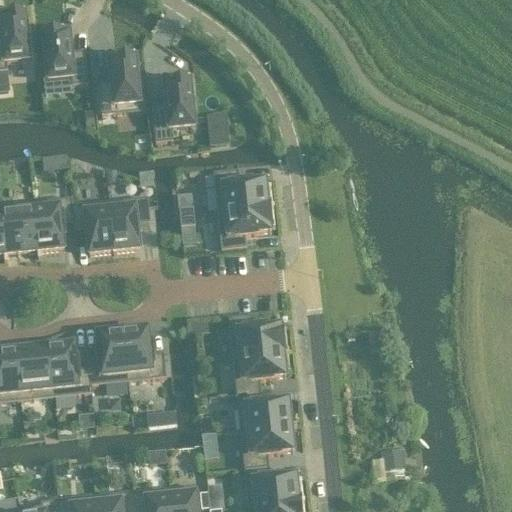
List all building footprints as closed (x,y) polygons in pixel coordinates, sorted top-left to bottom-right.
[(0,76),(8,76),(7,69),(32,67),(27,17),(25,17),(25,13),(4,16),(5,19),(3,20),(3,21),(0,21),(0,76)] [(69,38),(63,39),(63,31),(60,32),(45,34),(45,33),(43,34),(45,55),(44,55),(46,69),(48,85),(71,82),(72,90),(88,89),(84,56),(71,57),(69,38)] [(111,86),(98,87),(102,120),(141,116),(138,92),(139,92),(137,78),(134,57),(126,58),(122,58),(115,59),(115,66),(109,67),(111,76),(111,86)] [(164,110),(152,111),(155,148),(173,146),(172,136),(197,134),(192,84),(190,84),(190,80),(169,82),(170,86),(168,86),(168,88),(162,88),(164,110)] [(251,186),(240,188),(238,176),(213,178),(217,217),(274,211),(274,209),(273,210),(271,190),(266,191),(265,187),(251,188),(251,186)] [(63,228),(74,227),(72,202),(33,206),(39,263),(41,262),(40,257),(64,254),(62,240),(64,240),(63,228)] [(148,203),(109,207),(115,260),(142,257),(139,229),(151,228),(148,203)] [(38,263),(39,263),(33,206),(0,209),(0,212),(6,266),(7,266),(7,260),(37,257),(38,263)] [(109,207),(73,210),(74,227),(75,236),(85,235),(87,262),(115,260),(109,207)] [(273,212),(274,212),(274,211),(217,217),(221,255),(246,253),(245,241),(257,240),(256,238),(271,236),(270,232),(275,232),(273,212)] [(266,331),(255,332),(253,320),(228,323),(232,361),(289,355),(289,354),(288,354),(286,335),(281,335),(280,331),(266,333),(266,331)] [(92,390),(128,386),(122,330),(121,330),(121,336),(98,339),(99,353),(97,353),(99,365),(87,366),(88,374),(89,390),(92,390)] [(147,333),(124,336),(123,330),(122,330),(128,386),(166,383),(164,358),(152,359),(151,347),(149,348),(147,333)] [(20,406),(54,403),(48,346),(47,346),(47,352),(17,355),(16,349),(15,350),(20,406)] [(73,349),(50,352),(49,346),(48,346),(54,403),(92,399),(92,390),(89,390),(88,374),(78,375),(77,363),(75,363),(73,349)] [(0,408),(20,406),(15,350),(13,350),(14,356),(0,357),(0,408)] [(289,355),(232,361),(237,401),(253,399),(264,398),(263,390),(263,388),(286,386),(285,377),(290,376),(288,357),(289,357),(289,355)] [(253,399),(237,401),(240,436),(297,430),(296,429),(291,429),(288,406),(276,407),(276,406),(265,407),(264,398),(253,399)] [(291,432),(297,432),(297,430),(240,436),(244,474),(269,471),(268,460),(279,459),(279,457),(293,456),(291,432)] [(401,454),(380,456),(382,475),(403,473),(405,473),(403,453),(401,454)] [(269,471),(244,474),(248,511),(304,506),(304,504),(303,504),(301,484),(297,485),(296,481),(282,483),(282,480),(270,481),(269,471)] [(195,491),(170,493),(172,511),(197,511),(196,496),(195,491)] [(172,511),(170,493),(133,497),(134,511),(172,511)] [(134,511),(133,497),(95,501),(96,511),(134,511)] [(209,511),(208,497),(200,498),(201,511),(209,511)] [(58,504),(58,511),(96,511),(95,501),(59,505),(58,504)]
